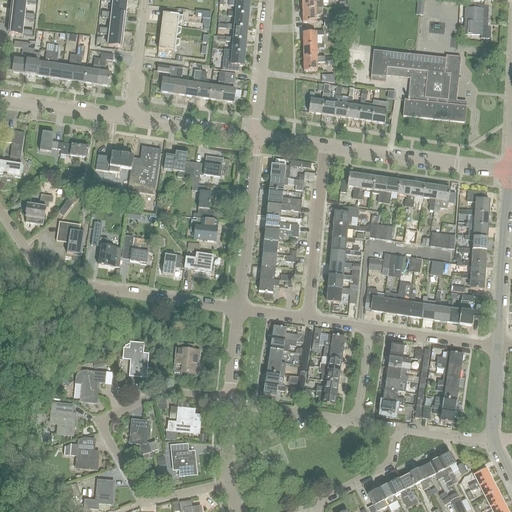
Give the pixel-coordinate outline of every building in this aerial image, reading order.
[(112,14),(125,15),(126,0),(101,0),(102,1),(113,3),(112,14)] [(236,15),(248,16),(250,3),(237,2),(237,1),(229,0),(229,4),(237,5),(236,13),(236,15)] [(302,0),(302,11),(316,11),(316,9),(323,9),(323,3),(327,3),(328,0),(302,0)] [(24,16),(26,4),(12,2),(10,19),(24,20),(34,21),(34,17),(24,16)] [(489,40),(490,29),(486,28),(487,6),(465,5),(464,36),(479,36),(479,40),(489,40)] [(316,16),(323,15),(323,9),(316,9),(316,11),(302,11),(303,24),(316,23),(316,16)] [(123,32),(125,15),(112,14),(101,13),(100,18),(111,19),(110,30),(123,32)] [(236,18),(235,26),(235,28),(247,29),(248,16),(236,15),(236,13),(228,13),(228,17),(236,18)] [(163,14),(161,26),(181,29),(181,28),(178,28),(178,24),(179,24),(182,21),(182,17),(183,17),(183,16),(163,14)] [(24,20),(10,19),(8,35),(32,38),(32,33),(23,32),(24,20)] [(338,20),(324,21),(324,27),(329,27),(329,31),(336,31),(336,27),(338,27),(338,20)] [(246,41),(247,29),(235,28),(235,26),(227,25),(227,26),(218,25),(217,29),(234,30),(233,39),(233,40),(246,41)] [(181,29),(161,26),(160,38),(180,41),(180,40),(176,40),(177,36),(180,33),(181,29)] [(108,47),(121,49),(123,32),(110,30),(99,29),(98,34),(109,35),(108,47)] [(316,47),(316,45),(316,37),(324,36),(324,32),(316,32),(316,33),(303,34),(303,47),(316,47)] [(233,43),(232,51),(232,53),(245,54),(246,41),(233,40),(233,39),(219,37),(219,42),(233,43)] [(180,41),(160,38),(158,51),(168,52),(175,53),(175,48),(176,48),(179,45),(179,41),(180,41)] [(27,55),(29,45),(14,43),(13,48),(22,49),(21,54),(27,55)] [(316,60),(317,58),(316,49),(324,49),(324,45),(316,45),(316,47),(303,47),(303,60),(316,60)] [(77,47),(76,57),(82,57),(83,58),(85,48),(77,47)] [(239,67),(244,67),(245,54),(232,53),(232,51),(225,51),(223,71),(239,73),(239,67)] [(38,63),(36,77),(48,79),(52,53),(46,52),(44,64),(38,63)] [(465,124),(466,113),(466,107),(456,106),(461,58),(451,57),(451,60),(388,53),(373,52),(370,82),(385,83),(386,73),(400,74),(399,78),(410,79),(408,102),(404,102),(402,118),(465,124)] [(48,79),(60,80),(62,67),(56,66),(58,54),(52,53),(48,79)] [(14,60),(12,73),(25,75),(28,56),(22,55),(21,61),(14,60)] [(28,56),(25,75),(36,77),(38,63),(32,62),(33,57),(28,56)] [(62,67),(60,80),(72,82),(76,57),(70,56),(69,68),(62,67)] [(72,82),(84,84),(86,70),(80,69),(82,57),(76,57),(72,82)] [(304,72),(317,72),(317,63),(324,63),(324,58),(317,58),(316,60),(303,60),(304,72)] [(86,70),(84,84),(96,86),(100,60),(94,59),(92,71),(86,70)] [(96,86),(108,88),(110,74),(99,72),(99,67),(105,68),(106,61),(100,60),(96,86)] [(169,81),(163,80),(161,93),(173,95),(177,68),(169,67),(169,68),(158,66),(157,72),(170,74),(169,81)] [(173,95),(185,97),(187,83),(180,82),(182,69),(177,68),(173,95)] [(187,83),(185,97),(197,99),(201,72),(195,71),(194,84),(187,83)] [(197,99),(209,100),(211,87),(211,85),(206,81),(206,75),(208,75),(208,73),(207,73),(201,72),(197,99)] [(211,87),(209,100),(221,102),(226,73),(220,72),(218,82),(224,83),(223,89),(211,87)] [(221,102),(233,104),(235,91),(229,90),(230,80),(235,81),(236,75),(226,73),(221,102)] [(321,115),(334,117),(336,105),(334,104),(328,103),(330,92),(328,91),(329,86),(324,85),(324,87),(323,92),(323,95),(321,102),(323,103),(321,115)] [(334,117),(346,119),(348,107),(346,106),(339,105),(341,88),(337,87),(335,97),(334,104),(336,105),(334,117)] [(346,119),(359,121),(361,108),(359,108),(351,107),(354,90),(349,89),(348,98),(346,106),(348,107),(346,119)] [(308,113),(321,115),(323,103),(321,102),(314,101),(315,93),(310,93),(309,100),(310,101),(308,113)] [(361,108),(359,121),(371,123),(373,110),(372,110),(373,105),(365,104),(365,101),(360,100),(359,108),(361,108)] [(386,112),(376,110),(377,103),(373,102),(373,105),(372,110),(373,110),(371,123),(384,125),(386,112)] [(20,179),(22,166),(20,165),(25,134),(4,131),(2,143),(12,144),(9,163),(0,162),(0,175),(3,176),(3,177),(7,178),(7,177),(20,179)] [(58,143),(53,143),(54,135),(42,133),(40,152),(51,154),(52,150),(56,151),(58,143)] [(89,148),(62,144),(58,143),(56,151),(61,151),(61,155),(70,157),(87,159),(89,148)] [(128,193),(154,196),(161,151),(142,148),(140,163),(133,162),(134,157),(132,157),(130,170),(131,171),(128,193)] [(193,186),(195,186),(198,165),(186,163),(187,155),(176,153),(175,158),(168,157),(166,171),(179,173),(178,178),(193,181),(193,186)] [(130,170),(132,157),(112,154),(111,158),(97,156),(95,171),(119,175),(120,169),(130,170)] [(205,166),(198,165),(195,186),(198,187),(200,176),(221,179),(223,160),(206,158),(205,166)] [(270,178),(284,180),(285,167),(271,165),(270,178)] [(358,201),(362,176),(349,174),(348,182),(347,188),(358,189),(357,193),(356,193),(354,200),(358,201)] [(363,190),(372,192),(373,192),(375,178),(362,176),(358,201),(362,202),(363,194),(362,194),(363,190)] [(284,180),(270,178),(269,191),(283,193),(283,187),(287,187),(288,180),(284,180)] [(379,197),(378,204),(383,205),(387,180),(375,178),(373,192),(372,192),(372,196),(379,197)] [(88,190),(89,181),(83,180),(83,184),(76,184),(76,189),(88,190)] [(399,182),(387,180),(383,205),(388,206),(389,198),(387,198),(388,194),(397,195),(399,182)] [(409,208),(412,184),(399,182),(397,195),(408,197),(407,201),(405,200),(404,208),(409,208)] [(422,204),(423,199),(425,186),(412,184),(409,208),(413,209),(414,203),(422,204)] [(200,193),(198,215),(198,216),(217,218),(218,214),(210,213),(212,194),(206,193),(206,188),(193,186),(192,192),(200,193)] [(434,212),(438,188),(425,186),(423,199),(433,201),(433,204),(431,204),(430,212),(434,212)] [(448,203),(450,190),(438,188),(434,212),(433,218),(437,218),(439,205),(437,205),(438,201),(448,203)] [(283,193),(269,191),(267,203),(301,207),(301,201),(282,199),(283,193)] [(488,214),(489,201),(484,201),(485,193),(467,192),(466,203),(475,203),(475,212),(475,214),(488,214)] [(51,209),(53,197),(40,196),(39,207),(27,205),(25,218),(26,218),(25,223),(41,225),(41,226),(42,226),(45,209),(51,209)] [(62,217),(75,201),(70,197),(57,213),(62,217)] [(165,203),(157,202),(155,215),(162,216),(165,203)] [(301,207),(267,203),(266,216),(280,218),(281,211),(300,213),(301,207)] [(352,218),(357,219),(357,210),(343,208),(342,214),(335,213),(333,226),(347,228),(347,226),(351,227),(352,218)] [(141,212),(129,211),(128,219),(139,221),(141,212)] [(475,214),(475,212),(461,211),(461,215),(475,216),(474,225),(474,226),(488,227),(488,214),(475,214)] [(215,242),(217,218),(198,216),(198,215),(194,215),(193,219),(198,219),(196,240),(215,242)] [(280,218),(266,216),(265,229),(282,231),(285,231),(293,232),(298,232),(299,226),(280,224),(280,218)] [(81,257),(84,234),(79,233),(80,226),(59,223),(56,243),(67,244),(66,254),(81,257)] [(94,223),(91,246),(98,247),(102,225),(94,223)] [(474,229),(473,237),(473,239),(487,239),(488,227),(474,226),(474,225),(465,224),(465,228),(474,229)] [(355,227),(355,231),(365,233),(364,240),(369,239),(371,225),(367,227),(367,228),(355,227)] [(375,240),(377,226),(371,225),(369,239),(375,240)] [(333,226),(332,239),(345,240),(346,239),(352,239),(352,231),(355,231),(355,227),(351,227),(347,226),(347,228),(333,226)] [(383,227),(377,226),(375,240),(381,240),(383,227)] [(389,228),(383,227),(381,240),(387,241),(389,228)] [(282,231),(265,229),(264,242),(278,243),(281,243),(282,235),(284,235),(285,231),(282,231)] [(403,243),(415,245),(417,233),(405,231),(403,243)] [(473,239),(473,237),(464,236),(464,241),(473,241),(472,250),(472,251),(486,252),(487,239),(473,239)] [(124,237),(121,260),(130,261),(130,262),(147,265),(149,254),(152,255),(153,248),(132,245),(133,238),(124,237)] [(101,247),(98,266),(119,269),(121,250),(107,248),(108,241),(100,239),(99,247),(101,247)] [(344,253),(344,251),(345,243),(354,244),(354,240),(352,239),(346,239),(345,240),(332,239),(331,252),(344,253)] [(423,239),(422,246),(428,248),(430,240),(423,239)] [(262,254),(276,256),(278,243),(264,242),(262,254)] [(472,251),(472,250),(464,249),(463,253),(472,254),(472,263),(471,264),(485,265),(486,252),(472,251)] [(331,252),(330,264),(343,266),(343,264),(344,256),(359,257),(358,259),(361,260),(361,253),(359,253),(353,252),(344,251),(344,253),(331,252)] [(261,267),(275,268),(276,256),(262,254),(261,267)] [(195,260),(189,259),(187,270),(211,274),(213,257),(196,255),(195,260)] [(381,273),(388,274),(390,256),(384,255),(381,273)] [(175,268),(187,270),(189,259),(186,259),(185,263),(176,262),(177,257),(165,256),(162,275),(173,277),(175,268)] [(394,271),(396,257),(390,256),(388,274),(394,274),(394,271)] [(396,257),(394,271),(401,272),(403,258),(396,257)] [(369,269),(369,270),(380,271),(382,261),(370,259),(369,269)] [(471,264),(472,263),(463,262),(463,263),(462,267),(471,267),(471,275),(471,277),(484,278),(485,265),(471,264)] [(342,278),(342,277),(343,269),(351,270),(352,265),(343,264),(343,266),(330,264),(329,277),(342,278)] [(359,278),(360,266),(353,265),(351,278),(353,278),(359,278)] [(260,279),(274,281),(275,268),(261,267),(260,279)] [(471,277),(471,275),(462,275),(462,279),(470,280),(470,290),(483,291),(484,278),(471,277)] [(341,291),(341,289),(342,282),(350,282),(351,278),(342,277),(342,278),(329,277),(327,289),(341,291)] [(258,293),(273,294),(273,293),(272,293),(273,287),(278,287),(279,282),(274,281),(260,279),(258,293)] [(356,305),(357,291),(341,289),(341,291),(327,289),(326,302),(340,304),(341,296),(350,297),(349,305),(356,305)] [(376,299),(377,291),(368,289),(365,310),(371,311),(370,312),(383,314),(385,301),(384,301),(376,299)] [(398,303),(397,302),(388,301),(389,293),(385,292),(384,301),(385,301),(383,314),(396,316),(398,303)] [(410,305),(409,304),(401,303),(402,295),(398,294),(397,302),(398,303),(396,316),(408,318),(410,305)] [(410,296),(409,304),(410,305),(408,318),(421,320),(423,306),(422,306),(414,305),(415,296),(412,296),(410,296)] [(462,296),(462,299),(462,303),(473,304),(474,297),(462,296)] [(435,308),(434,308),(426,307),(427,299),(423,298),(422,306),(423,306),(421,320),(433,322),(435,308)] [(448,310),(447,310),(439,309),(440,300),(436,300),(434,308),(435,308),(433,322),(446,324),(448,310)] [(461,312),(459,312),(451,311),(453,302),(448,302),(447,310),(448,310),(446,324),(459,325),(461,312)] [(461,312),(459,325),(472,327),(474,314),(464,312),(465,304),(461,303),(459,312),(461,312)] [(286,335),(286,329),(273,327),(271,339),(296,343),(297,337),(286,335)] [(318,349),(321,331),(315,330),(312,348),(318,349)] [(343,350),(345,338),(328,336),(327,343),(324,342),(323,347),(326,348),(330,348),(343,350)] [(296,343),(271,339),(270,350),(283,352),(284,346),(295,348),(296,343)] [(146,378),(148,356),(143,355),(143,346),(144,346),(144,345),(131,344),(125,350),(124,360),(132,361),(130,376),(146,378)] [(197,375),(200,353),(194,352),(195,346),(177,344),(175,367),(183,368),(182,373),(197,375)] [(404,347),(391,345),(389,357),(403,359),(403,354),(406,354),(407,348),(404,347)] [(330,353),(329,359),(342,361),(343,350),(330,348),(326,348),(326,352),(330,353)] [(268,362),(281,364),(283,352),(270,350),(268,362)] [(461,367),(463,355),(447,353),(446,359),(437,358),(436,363),(461,367)] [(389,357),(388,368),(401,369),(402,364),(410,365),(411,360),(403,359),(389,357)] [(95,370),(108,366),(106,358),(92,361),(95,370)] [(320,364),(319,370),(340,373),(342,361),(329,359),(328,366),(320,364)] [(266,373),(279,375),(281,364),(268,362),(266,373)] [(444,376),(460,378),(461,367),(436,363),(436,368),(444,370),(444,376)] [(401,370),(401,369),(388,368),(386,379),(407,382),(408,377),(405,377),(406,371),(401,370)] [(338,384),(340,373),(319,370),(319,374),(322,374),(321,381),(325,382),(338,384)] [(94,384),(102,384),(101,389),(104,389),(106,374),(84,371),(83,372),(82,372),(81,372),(80,373),(79,373),(78,374),(78,375),(77,376),(77,377),(76,385),(82,385),(80,402),(96,404),(97,388),(94,387),(94,384)] [(264,385),(278,387),(279,375),(266,373),(264,385)] [(69,376),(62,382),(65,386),(72,380),(69,376)] [(437,387),(458,389),(460,378),(444,376),(443,382),(438,381),(437,387)] [(386,379),(384,390),(398,392),(398,386),(406,388),(407,382),(386,379)] [(325,382),(324,393),(337,395),(338,384),(325,382)] [(278,387),(264,385),(263,396),(276,399),(277,391),(285,393),(286,388),(278,387)] [(444,394),(443,399),(456,401),(458,389),(437,387),(436,392),(444,394)] [(384,390),(383,402),(404,405),(404,400),(397,399),(398,392),(384,390)] [(319,398),(318,404),(335,407),(337,395),(324,393),(317,392),(316,397),(319,398)] [(434,409),(455,412),(456,401),(443,399),(436,398),(434,405),(434,409)] [(404,405),(383,402),(381,414),(394,416),(395,409),(403,410),(404,405)] [(72,437),(74,415),(75,406),(52,404),(50,424),(58,425),(57,435),(72,437)] [(193,416),(194,412),(179,410),(179,409),(171,408),(170,414),(178,415),(177,425),(169,424),(168,431),(198,434),(200,417),(193,416)] [(430,410),(424,409),(422,419),(429,420),(430,410)] [(441,416),(440,422),(453,424),(455,412),(434,409),(433,415),(441,416)] [(147,424),(132,422),(130,444),(141,445),(140,456),(139,456),(141,462),(153,458),(151,451),(157,450),(155,443),(147,445),(145,444),(147,424)] [(166,433),(165,441),(176,442),(177,434),(166,433)] [(173,471),(180,470),(180,477),(196,475),(193,453),(184,454),(183,446),(170,447),(173,471)] [(96,471),(98,454),(91,453),(91,449),(93,449),(93,448),(78,447),(76,469),(96,471)] [(450,454),(440,459),(453,485),(459,482),(457,477),(455,478),(453,473),(454,472),(451,467),(456,465),(450,454)] [(164,457),(157,459),(159,467),(166,466),(164,457)] [(429,464),(435,476),(441,472),(449,488),(453,485),(440,459),(429,464)] [(472,461),(465,465),(468,471),(475,467),(472,461)] [(429,464),(419,470),(427,485),(431,483),(429,479),(435,476),(429,464)] [(467,474),(463,464),(457,467),(462,477),(467,474)] [(409,475),(414,486),(420,483),(424,491),(429,489),(427,485),(419,470),(409,475)] [(491,481),(486,470),(473,476),(479,487),(491,481)] [(409,475),(398,480),(412,507),(417,504),(409,489),(414,486),(409,475)] [(388,486),(394,497),(399,494),(407,509),(412,507),(398,480),(388,486)] [(484,498),(497,492),(491,481),(479,487),(484,498)] [(111,505),(113,488),(110,488),(111,483),(98,482),(96,501),(84,500),(83,510),(98,511),(98,504),(111,505)] [(77,485),(66,488),(69,500),(80,497),(77,485)] [(394,497),(388,486),(378,491),(386,507),(397,502),(394,497)] [(367,496),(373,507),(375,511),(377,511),(386,507),(378,491),(367,496)] [(469,502),(474,499),(470,492),(465,494),(469,502)] [(490,509),(502,503),(497,492),(484,498),(490,509)] [(444,506),(450,503),(444,493),(438,496),(444,506)] [(465,511),(459,498),(451,502),(455,511),(465,511)] [(200,511),(200,508),(192,509),(191,502),(179,503),(180,511),(200,511)] [(491,511),(507,511),(502,503),(490,509),(491,511)]
